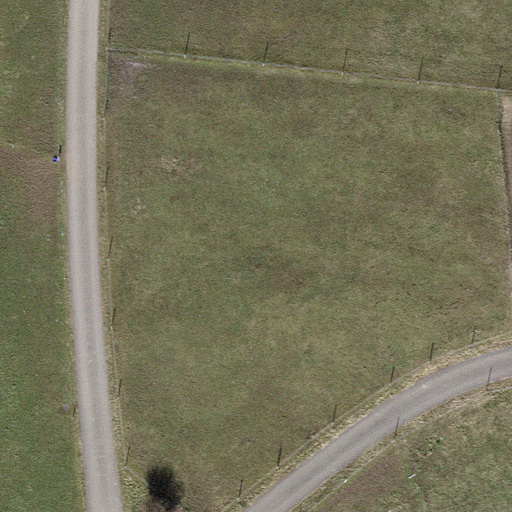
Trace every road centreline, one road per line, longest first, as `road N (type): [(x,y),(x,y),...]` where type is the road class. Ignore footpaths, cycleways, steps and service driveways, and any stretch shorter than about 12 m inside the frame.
road 1 (track): [(102,511),(79,292),(78,0)]
road 2 (track): [(511,352),(438,376),(255,511)]
